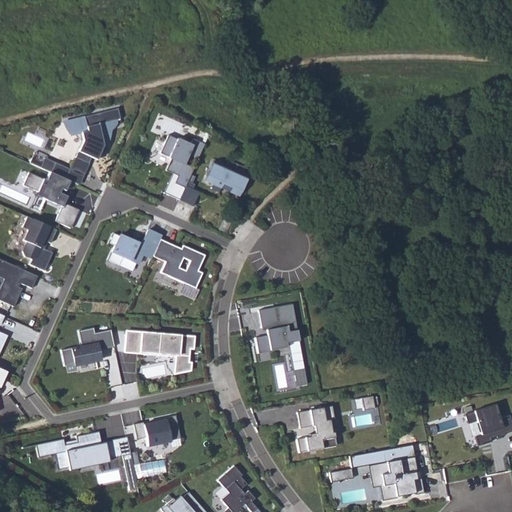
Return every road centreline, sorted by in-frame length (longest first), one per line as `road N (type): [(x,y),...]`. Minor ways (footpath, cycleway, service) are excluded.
road 1 (residential): [(228,382),(58,419),(24,381),(103,211),(133,202),(243,248)]
road 2 (residential): [(228,382),(245,424),(303,511)]
road 3 (residential): [(243,248),(221,325),(228,382)]
